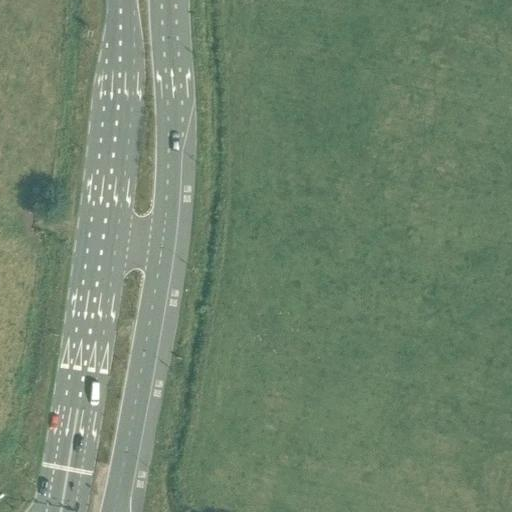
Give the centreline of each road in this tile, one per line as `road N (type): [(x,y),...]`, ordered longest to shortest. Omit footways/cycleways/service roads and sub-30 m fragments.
road 1 (secondary): [(112,511),(173,151),(169,0)]
road 2 (secondary): [(120,0),(102,242),(58,511)]
